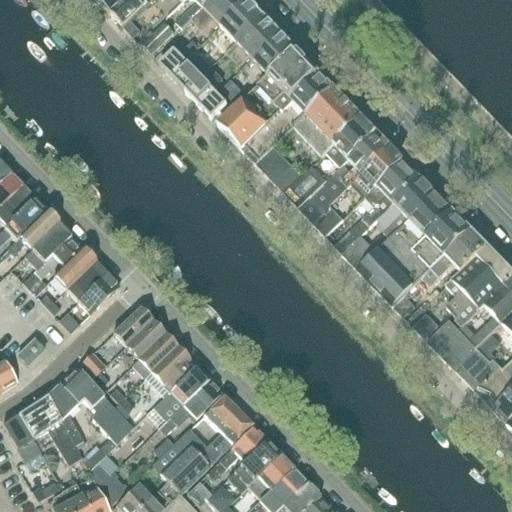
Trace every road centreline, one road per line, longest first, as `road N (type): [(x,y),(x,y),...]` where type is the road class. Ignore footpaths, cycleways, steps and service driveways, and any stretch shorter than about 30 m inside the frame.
road 1 (residential): [(511,455),(75,0)]
road 2 (residential): [(362,511),(144,283)]
road 3 (primary): [(511,219),(299,0)]
road 4 (residential): [(144,283),(0,134)]
road 5 (residential): [(144,283),(0,414)]
